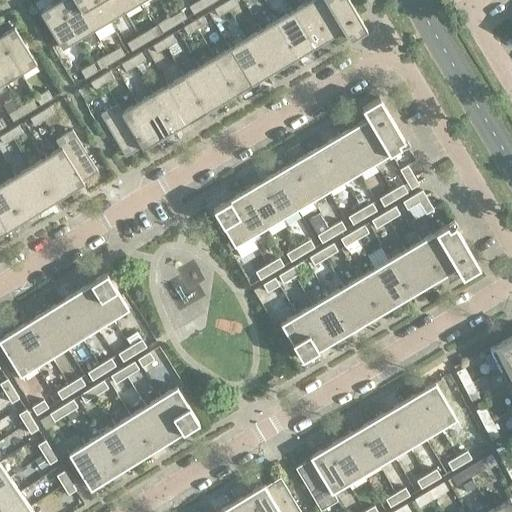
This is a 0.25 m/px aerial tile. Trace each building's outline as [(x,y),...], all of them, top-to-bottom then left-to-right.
[(92,29),(75,0),(58,0),(56,2),(77,38),(92,29)] [(108,19),(96,0),(75,0),(92,29),(108,19)] [(123,10),(117,0),(96,0),(108,19),(123,10)] [(139,1),(138,0),(117,0),(123,10),(139,1)] [(205,6),(201,0),(196,0),(188,5),(193,13),(205,6)] [(238,4),(235,0),(226,0),(223,2),(228,10),(238,4)] [(343,28),(326,0),(308,0),(307,1),(328,38),(342,29),(343,28)] [(326,0),(343,28),(342,29),(348,39),(366,28),(358,15),(349,0),(326,0)] [(328,38),(307,1),(291,11),(313,47),(328,38)] [(77,38),(56,2),(39,11),(61,47),(77,38)] [(228,10),(223,2),(213,8),(218,16),(228,10)] [(181,10),(169,17),(174,24),(186,17),(181,10)] [(313,47),(291,11),(276,20),(297,56),(313,47)] [(207,23),(202,15),(192,20),(197,28),(207,23)] [(174,24),(169,17),(157,24),(162,32),(174,24)] [(197,28),(192,20),(182,26),(187,34),(197,28)] [(297,56),(276,20),(260,29),(282,65),(297,56)] [(13,27),(0,34),(0,40),(20,72),(36,62),(13,27)] [(150,28),(138,35),(143,43),(155,36),(150,28)] [(282,65),(260,29),(245,38),(266,74),(282,65)] [(176,41),(171,33),(161,39),(166,47),(176,41)] [(143,43),(138,35),(126,42),(131,50),(143,43)] [(266,74),(245,38),(229,47),(251,83),(266,74)] [(166,47),(161,39),(152,45),(156,53),(166,47)] [(20,72),(0,40),(0,74),(4,82),(20,72)] [(119,46),(107,53),(112,61),(124,54),(119,46)] [(251,83),(229,47),(214,56),(235,93),(251,83)] [(145,59),(140,51),(130,57),(135,65),(145,59)] [(112,61),(107,53),(95,60),(100,68),(112,61)] [(235,93),(214,56),(198,66),(220,102),(235,93)] [(135,65),(130,57),(121,63),(125,71),(135,65)] [(80,70),(84,78),(96,70),(92,62),(80,70)] [(220,102),(198,66),(183,75),(204,111),(220,102)] [(115,77),(110,69),(100,75),(105,83),(115,77)] [(105,83),(100,75),(90,81),(95,89),(105,83)] [(204,111),(183,75),(167,84),(189,120),(204,111)] [(189,120),(167,84),(152,93),(173,129),(189,120)] [(35,96),(39,104),(51,97),(47,89),(35,96)] [(173,129),(152,93),(136,102),(158,139),(173,129)] [(361,107),(367,117),(368,116),(389,153),(400,146),(398,143),(404,139),(379,97),(361,107)] [(31,98),(19,106),(24,113),(36,106),(31,98)] [(136,102),(121,111),(121,112),(141,146),(146,143),(148,145),(158,139),(136,102)] [(125,155),(141,146),(121,112),(121,111),(117,103),(100,113),(125,155)] [(24,113),(19,106),(7,113),(12,120),(24,113)] [(53,114),(48,106),(38,112),(43,120),(53,114)] [(43,120),(38,112),(28,118),(33,126),(43,120)] [(368,116),(367,117),(352,126),(374,162),(389,153),(368,116)] [(23,132),(18,124),(8,130),(13,138),(23,132)] [(374,162),(352,126),(337,135),(358,171),(374,162)] [(55,139),(60,147),(61,147),(81,180),(97,171),(72,129),(55,139)] [(13,138),(8,130),(0,134),(0,138),(3,144),(13,138)] [(358,171),(337,135),(321,144),(343,180),(358,171)] [(343,180),(321,144),(306,153),(327,189),(343,180)] [(61,147),(60,147),(45,156),(67,192),(78,186),(76,184),(81,180),(61,147)] [(327,189),(306,153),(290,162),(312,198),(327,189)] [(67,192),(45,156),(30,166),(52,201),(67,192)] [(312,198),(290,162),(275,171),(296,208),(312,198)] [(399,169),(403,176),(411,171),(407,165),(407,164),(399,169)] [(52,201),(30,166),(15,175),(37,211),(52,201)] [(296,208),(275,171),(259,181),(281,217),(296,208)] [(415,177),(411,171),(403,176),(407,182),(415,177)] [(37,211),(15,175),(0,183),(0,185),(21,220),(37,211)] [(418,184),(415,177),(407,182),(411,189),(418,184)] [(281,217),(259,181),(244,190),(265,226),(281,217)] [(402,183),(390,190),(395,198),(407,191),(402,183)] [(21,220),(0,185),(0,219),(6,230),(21,220)] [(425,196),(422,189),(414,194),(418,200),(425,196)] [(265,226),(244,190),(228,199),(250,235),(265,226)] [(395,198),(390,190),(379,197),(383,205),(395,198)] [(359,192),(354,195),(358,201),(363,198),(359,192)] [(418,200),(414,194),(402,201),(407,209),(418,202),(418,200)] [(429,202),(425,196),(418,200),(418,202),(421,207),(429,202)] [(250,235),(228,199),(212,209),(234,245),(250,235)] [(371,201),(359,208),(364,216),(376,209),(371,201)] [(433,209),(429,202),(421,207),(425,213),(433,209)] [(399,213),(395,205),(383,212),(387,220),(399,213)] [(364,216),(359,208),(348,215),(352,223),(364,216)] [(319,211),(307,218),(317,234),(328,227),(319,211)] [(387,220),(383,212),(371,219),(375,227),(387,220)] [(340,220),(328,227),(333,235),(345,227),(340,220)] [(368,231),(364,223),(352,230),(356,238),(368,231)] [(446,224),(435,230),(457,267),(456,267),(461,277),(479,267),(454,224),(448,227),(446,224)] [(333,235),(328,227),(317,234),(321,242),(333,235)] [(356,238),(352,230),(340,238),(345,245),(356,238)] [(457,267),(435,230),(420,240),(441,276),(456,267),(457,267)] [(309,238),(298,245),(302,253),(314,246),(309,238)] [(441,276),(420,240),(404,249),(426,285),(441,276)] [(337,250),(333,242),(321,249),(325,257),(337,250)] [(302,253),(298,245),(286,252),(290,260),(302,253)] [(325,257),(321,249),(309,256),(314,264),(325,257)] [(426,285),(404,249),(389,258),(410,294),(426,285)] [(278,256),(267,263),(271,271),(283,264),(278,256)] [(410,294),(389,258),(373,267),(395,303),(410,294)] [(306,268),(302,260),(290,267),(294,275),(306,268)] [(271,271),(267,263),(255,270),(259,278),(271,271)] [(294,275),(290,267),(278,274),(283,282),(294,275)] [(395,303),(373,267),(358,276),(379,313),(395,303)] [(106,272),(90,282),(112,318),(128,308),(106,272)] [(279,284),(274,276),(262,284),(267,291),(279,284)] [(379,313),(358,276),(342,286),(364,322),(379,313)] [(112,318),(90,282),(74,291),(97,327),(112,318)] [(364,322),(342,286),(327,295),(348,331),(364,322)] [(97,327),(74,291),(59,301),(81,337),(97,327)] [(348,331),(327,295),(311,304),(333,340),(348,331)] [(81,337),(59,301),(44,310),(66,346),(81,337)] [(333,340),(311,304),(296,313),(317,349),(333,340)] [(66,346),(44,310),(29,320),(51,355),(66,346)] [(317,349),(296,313),(280,323),(301,359),(317,349)] [(51,355),(29,320),(13,329),(35,365),(51,355)] [(35,365),(13,329),(0,337),(0,343),(19,375),(35,365)] [(511,360),(511,335),(489,347),(499,367),(511,360)] [(141,338),(129,345),(134,353),(146,346),(141,338)] [(134,353),(129,345),(117,352),(122,360),(134,353)] [(154,359),(149,351),(137,358),(142,366),(154,359)] [(110,357),(98,364),(103,372),(115,365),(110,357)] [(138,368),(133,360),(122,367),(127,375),(138,368)] [(511,385),(511,360),(499,367),(509,387),(511,385)] [(103,372),(98,364),(87,371),(91,379),(103,372)] [(127,375),(122,367),(110,375),(115,383),(127,375)] [(464,367),(456,371),(463,386),(471,382),(464,367)] [(79,376),(68,383),(73,391),(84,383),(79,376)] [(270,387),(277,383),(273,377),(266,381),(270,387)] [(13,388),(7,378),(0,382),(0,384),(5,393),(13,388)] [(108,387),(103,379),(91,386),(96,394),(108,387)] [(434,381),(418,391),(440,427),(456,418),(434,381)] [(479,396),(471,382),(463,386),(471,400),(479,396)] [(73,391),(68,383),(56,390),(61,398),(73,391)] [(176,385),(160,395),(182,431),(198,421),(176,385)] [(96,394),(91,386),(79,394),(84,402),(96,394)] [(19,397),(13,388),(5,393),(11,402),(19,397)] [(440,427),(418,391),(403,400),(424,436),(440,427)] [(182,431),(160,395),(145,405),(167,441),(182,431)] [(77,406),(72,398),(60,406),(65,413),(77,406)] [(43,399),(31,406),(36,414),(48,406),(43,399)] [(424,436),(403,400),(387,409),(409,446),(424,436)] [(167,441),(145,405),(129,414),(152,450),(167,441)] [(483,405),(476,409),(483,424),(491,420),(483,405)] [(65,413),(60,406),(49,413),(54,421),(65,413)] [(32,418),(26,409),(18,414),(24,423),(32,418)] [(409,446),(387,409),(372,419),(393,455),(409,446)] [(152,450),(129,414),(114,424),(136,459),(152,450)] [(38,428),(32,418),(24,423),(30,433),(38,428)] [(393,455),(372,419),(356,428),(378,464),(393,455)] [(499,435),(491,420),(483,424),(491,439),(499,435)] [(136,459),(114,424),(99,433),(121,469),(136,459)] [(378,464),(356,428),(341,437),(362,473),(378,464)] [(121,469),(99,433),(84,443),(106,478),(121,469)] [(362,473),(341,437),(325,446),(347,482),(362,473)] [(51,449),(45,439),(37,444),(43,454),(51,449)] [(106,478),(84,443),(68,453),(90,488),(106,478)] [(503,444),(495,448),(503,463),(511,459),(503,444)] [(347,482),(325,446),(309,456),(310,458),(311,457),(331,491),(332,491),(347,482)] [(57,459),(51,449),(43,454),(49,464),(57,459)] [(466,449),(456,455),(461,463),(471,457),(466,449)] [(461,463),(456,455),(447,461),(451,469),(461,463)] [(311,457),(310,458),(295,467),(320,509),(337,499),(332,491),(331,491),(311,457)] [(485,466),(481,459),(467,467),(471,475),(485,466)] [(511,476),(511,461),(511,459),(503,463),(510,477),(511,476)] [(0,483),(10,477),(0,462),(0,483)] [(471,475),(467,467),(452,475),(457,483),(471,475)] [(435,468),(425,474),(430,482),(440,476),(435,468)] [(70,480),(64,470),(56,475),(62,485),(70,480)] [(430,482),(425,474),(416,479),(420,487),(430,482)] [(301,511),(279,476),(265,485),(263,486),(279,511),(301,511)] [(0,504),(20,491),(10,477),(0,483),(0,504)] [(476,484),(472,478),(462,484),(466,490),(476,484)] [(76,489),(70,480),(62,485),(68,494),(76,489)] [(448,488),(444,481),(429,489),(434,497),(448,488)] [(263,483),(247,493),(258,511),(279,511),(263,486),(265,485),(263,483)] [(404,486),(395,492),(399,500),(409,494),(404,486)] [(434,497),(429,489),(415,498),(420,505),(434,497)] [(0,511),(21,511),(30,506),(20,491),(0,504),(0,511)] [(399,500),(395,492),(385,498),(389,506),(399,500)] [(258,511),(247,493),(232,503),(237,511),(258,511)] [(508,498),(490,509),(491,511),(511,511),(511,501),(509,496),(508,497),(508,498)] [(237,511),(232,503),(216,511),(237,511)] [(407,511),(411,510),(406,503),(392,511),(407,511)]
